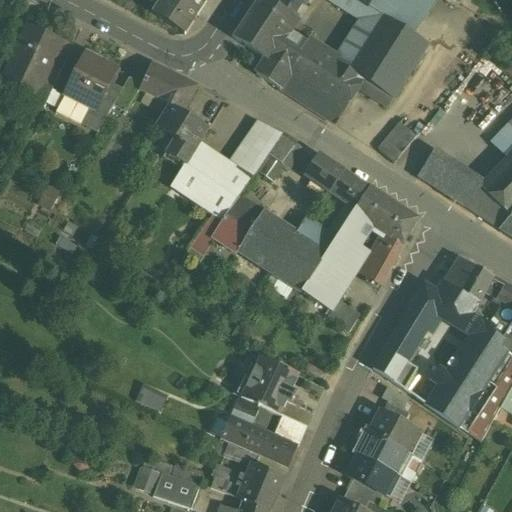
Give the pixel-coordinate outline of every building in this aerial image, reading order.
[(206,2),(203,0),(148,0),(157,7),(151,16),(184,37),(206,2)] [(263,0),(259,0),(233,40),(266,62),(267,62),(282,41),(295,21),(276,8),(263,0)] [(281,0),(276,8),(295,21),(308,0),(281,0)] [(374,0),(350,0),(368,10),(374,0)] [(433,0),(374,0),(368,10),(382,19),(410,36),(433,0)] [(410,36),(382,19),(349,72),(344,80),(360,90),(389,108),(427,47),(410,36)] [(60,45),(28,30),(4,80),(35,95),(37,95),(41,85),(60,45)] [(282,41),(267,62),(266,62),(256,76),(279,91),(301,54),(282,41)] [(349,72),(306,45),(301,54),(279,91),(336,127),(360,90),(344,80),(349,72)] [(117,70),(85,54),(63,97),(64,97),(56,113),(80,126),(88,110),(96,113),(108,88),(117,70)] [(197,88),(170,76),(150,66),(141,88),(139,91),(171,109),(182,115),(197,88)] [(141,88),(128,81),(120,94),(112,108),(125,116),(139,91),(141,88)] [(52,90),(41,85),(37,95),(35,95),(29,109),(41,115),(52,90)] [(108,88),(96,113),(88,110),(80,126),(97,134),(112,108),(120,94),(108,88)] [(208,132),(183,115),(182,115),(171,109),(157,129),(179,145),(170,159),(185,169),(191,160),(191,159),(199,147),(208,132)] [(511,119),(489,143),(509,162),(511,159),(511,119)] [(399,124),(377,150),(394,164),(416,138),(399,124)] [(303,151),(281,137),(266,158),(289,171),(303,151)] [(265,161),(241,145),(228,165),(251,181),(265,161)] [(228,165),(199,147),(191,159),(191,160),(185,169),(170,191),(221,223),(222,223),(239,199),(251,181),(228,165)] [(489,183),(437,150),(418,179),(464,209),(480,191),(489,183)] [(343,174),(319,158),(305,179),(330,195),(344,175),(343,174)] [(489,183),(480,191),(509,220),(511,217),(511,159),(509,162),(489,183)] [(270,163),(263,175),(274,181),(280,168),(270,163)] [(369,190),(344,173),(343,174),(344,175),(330,195),(355,212),(356,212),(370,191),(369,190)] [(417,220),(370,189),(369,190),(370,191),(356,212),(355,212),(353,215),(388,237),(388,238),(402,248),(418,221),(417,220)] [(509,220),(480,191),(464,209),(498,231),(509,220)] [(262,215),(239,199),(222,223),(221,223),(212,236),(238,252),(262,215)] [(295,235),(262,215),(238,252),(238,253),(303,294),(327,256),(295,235)] [(511,217),(509,220),(498,231),(511,239),(511,217)] [(338,240),(305,219),(295,235),(327,256),(337,241),(338,240)] [(384,245),(379,243),(360,275),(381,287),(390,269),(393,271),(398,261),(396,259),(402,248),(388,238),(384,245)] [(327,256),(303,294),(331,313),(332,313),(339,302),(359,272),(354,269),(362,257),(337,241),(327,256)] [(492,278),(459,260),(444,285),(477,304),(483,294),(492,278)] [(511,289),(492,278),(483,294),(503,305),(511,310),(511,289)] [(477,304),(444,285),(437,295),(424,286),(414,303),(437,318),(472,339),(484,323),(474,309),(477,304)] [(361,316),(339,302),(332,313),(331,313),(327,319),(349,334),(361,316)] [(395,385),(437,318),(414,303),(371,371),(395,385)] [(511,325),(511,310),(503,305),(488,330),(493,337),(496,338),(502,341),(504,339),(511,327),(511,325)] [(472,339),(447,374),(443,381),(455,389),(437,415),(479,443),(511,387),(511,357),(507,355),(500,350),(504,343),(502,341),(496,338),(493,337),(488,330),(487,327),(484,323),(472,339)] [(511,347),(511,343),(504,339),(502,341),(504,343),(500,350),(507,355),(511,347)] [(299,377),(260,359),(240,399),(260,408),(280,417),(287,402),(292,404),(296,394),(292,391),(299,377)] [(326,373),(307,365),(303,374),(322,382),(326,373)] [(441,370),(432,384),(438,388),(425,407),(437,415),(455,389),(443,381),(447,374),(441,370)] [(145,385),(137,402),(162,413),(170,396),(145,385)] [(511,387),(500,409),(511,416),(511,387)] [(408,401),(387,390),(381,400),(388,404),(402,411),(408,401)] [(240,399),(238,399),(231,415),(253,425),(260,408),(240,399)] [(402,411),(388,404),(382,414),(403,425),(409,415),(402,411)] [(382,414),(380,413),(369,435),(406,455),(421,462),(432,441),(417,434),(417,433),(403,425),(382,414)] [(306,429),(282,418),(272,440),(297,451),(306,429)] [(227,420),(219,440),(227,443),(235,424),(227,420)] [(112,428),(90,421),(81,450),(97,455),(103,438),(108,440),(112,428)] [(235,424),(227,443),(234,446),(242,427),(235,424)] [(266,437),(242,427),(234,446),(258,457),(266,437)] [(406,455),(369,435),(358,456),(395,476),(406,455)] [(272,440),(266,437),(258,457),(289,470),(297,451),(272,440)] [(244,453),(226,446),(222,458),(240,464),(244,453)] [(258,459),(244,453),(240,464),(254,469),(254,467),(258,459)] [(395,476),(358,456),(346,478),(353,482),(383,498),(395,476)] [(203,474),(174,465),(170,479),(198,488),(203,474)] [(270,511),(284,480),(254,467),(254,469),(240,502),(244,504),(264,511),(270,511)] [(161,476),(140,469),(136,479),(157,487),(161,476)] [(170,479),(161,476),(157,487),(153,499),(191,511),(200,489),(170,479)] [(383,498),(353,482),(348,492),(368,503),(378,508),(383,498)] [(363,511),(368,503),(348,492),(342,503),(359,511),(363,511)] [(240,511),(242,509),(207,496),(201,511),(240,511)] [(359,511),(342,503),(340,502),(335,511),(359,511)]
